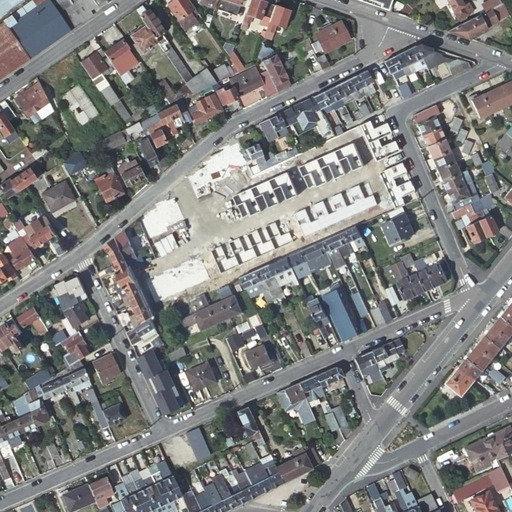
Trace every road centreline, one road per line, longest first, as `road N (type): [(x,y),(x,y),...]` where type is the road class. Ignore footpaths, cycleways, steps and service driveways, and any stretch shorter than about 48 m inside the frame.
road 1 (residential): [(79,254),(231,125),(366,58),(390,20)]
road 2 (residential): [(469,294),(394,113),(503,61)]
road 3 (residential): [(79,254),(161,432)]
road 4 (residential): [(340,353),(161,432)]
road 5 (residential): [(161,432),(0,503)]
road 6 (tertiary): [(375,430),(478,302)]
road 7 (residential): [(0,90),(131,0)]
road 8 (residential): [(469,294),(340,353)]
road 9 (residential): [(503,61),(390,20)]
